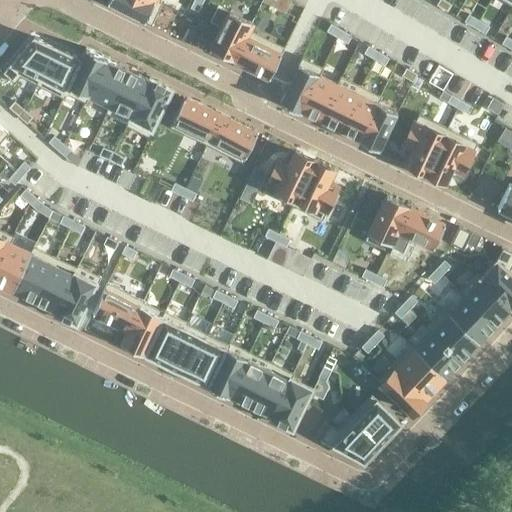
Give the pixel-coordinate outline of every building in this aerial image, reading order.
[(153,0),(108,0),(108,3),(145,21),(155,1),(153,0)] [(203,0),(194,0),(191,7),(198,11),(203,0)] [(445,0),(439,0),(437,4),(447,10),(451,3),(445,0)] [(229,11),(211,49),(233,60),(252,22),(229,11)] [(469,14),(465,21),(475,27),(479,20),(469,14)] [(192,19),(187,29),(194,33),(199,22),(192,19)] [(479,20),(475,27),(485,33),(489,26),(479,20)] [(252,22),(233,60),(234,60),(270,77),(281,54),(246,37),(253,22),(252,22)] [(331,23),(327,30),(337,36),(341,29),(331,23)] [(341,29),(337,36),(347,42),(351,35),(341,29)] [(4,71),(3,73),(4,74),(14,83),(25,70),(41,78),(56,47),(55,47),(36,37),(34,36),(33,38),(12,62),(11,63),(4,72),(4,71)] [(511,39),(506,36),(502,43),(511,48),(511,39)] [(369,45),(364,52),(375,58),(379,51),(369,45)] [(56,47),(41,78),(67,91),(87,49),(86,48),(81,59),(79,58),(79,59),(57,48),(57,47),(56,47)] [(87,49),(67,91),(68,91),(70,87),(88,96),(107,58),(87,49)] [(379,51),(375,58),(385,64),(389,57),(379,51)] [(107,58),(88,96),(109,106),(110,106),(128,69),(107,59),(108,58),(107,58)] [(299,64),(280,102),(301,112),(319,74),(299,64)] [(407,68),(403,75),(413,81),(417,74),(407,68)] [(109,106),(106,112),(127,123),(128,123),(150,79),(148,79),(128,69),(110,106),(109,106)] [(319,74),(301,112),(302,112),(320,121),(338,83),(319,74)] [(127,123),(126,125),(149,137),(173,88),(150,77),(148,79),(150,79),(128,123),(127,123)] [(338,83),(320,121),(340,130),(358,93),(338,83)] [(358,93),(340,130),(358,139),(359,140),(377,102),(358,93)] [(450,95),(446,102),(456,108),(460,101),(450,95)] [(185,97),(170,126),(207,144),(221,114),(185,97)] [(15,101),(10,107),(18,115),(24,109),(15,101)] [(460,101),(456,108),(466,114),(470,107),(460,101)] [(377,102),(359,140),(379,150),(398,112),(377,102)] [(24,109),(18,115),(27,122),(32,116),(24,109)] [(221,114),(207,144),(243,162),(258,132),(221,114)] [(416,120),(403,145),(413,150),(407,163),(426,172),(445,134),(416,120)] [(445,134),(426,172),(446,182),(452,169),(462,174),(474,148),(445,134)] [(54,135),(49,141),(58,149),(63,143),(54,135)] [(63,143),(58,149),(67,157),(72,151),(63,143)] [(103,147),(100,155),(110,160),(114,152),(103,147)] [(279,158),(264,191),(293,205),(315,160),(296,151),(289,163),(279,158)] [(114,152),(110,160),(121,165),(125,158),(114,152)] [(315,160),(293,205),(322,219),(338,187),(328,182),(334,169),(315,160)] [(24,161),(17,170),(23,175),(30,166),(24,161)] [(17,170),(9,178),(15,184),(23,175),(17,170)] [(175,182),(171,190),(182,195),(185,188),(175,182)] [(511,185),(509,184),(498,207),(511,213),(511,185)] [(26,188),(20,194),(29,202),(35,196),(26,188)] [(185,188),(182,195),(192,200),(196,193),(185,188)] [(387,195),(365,239),(388,251),(399,230),(398,229),(409,206),(387,195)] [(35,196),(29,202),(38,210),(43,204),(35,196)] [(409,206),(398,229),(399,230),(434,247),(445,224),(409,206)] [(63,215),(60,222),(70,227),(74,220),(63,215)] [(74,220),(70,227),(81,232),(85,225),(74,220)] [(269,228),(265,235),(276,240),(279,233),(269,228)] [(0,229),(0,262),(10,242),(10,243),(14,236),(0,229)] [(279,233),(276,240),(286,246),(290,238),(279,233)] [(473,233),(468,244),(475,247),(481,236),(473,233)] [(107,236),(104,243),(115,249),(118,241),(107,236)] [(10,242),(0,262),(0,284),(13,291),(31,253),(30,252),(10,243),(10,242)] [(126,245),(122,252),(133,258),(137,250),(126,245)] [(31,253),(13,291),(35,301),(56,257),(33,246),(30,252),(31,253)] [(481,276),(480,277),(511,307),(511,308),(511,272),(510,271),(511,266),(511,251),(503,247),(497,259),(481,276)] [(56,257),(35,301),(55,311),(56,312),(78,268),(77,267),(56,257)] [(445,260),(436,268),(442,274),(450,265),(445,260)] [(55,311),(54,313),(77,325),(101,276),(78,265),(77,267),(78,268),(56,312),(55,311)] [(173,268),(169,276),(180,281),(184,273),(173,268)] [(365,268),(362,276),(372,281),(376,274),(365,268)] [(436,268),(428,277),(434,283),(442,274),(436,268)] [(184,273),(180,281),(191,286),(194,278),(184,273)] [(477,273),(459,292),(465,297),(465,296),(496,325),(511,308),(511,307),(480,277),(481,276),(477,273)] [(376,274),(372,281),(383,286),(387,279),(376,274)] [(107,282),(93,312),(128,329),(129,330),(143,302),(144,302),(145,301),(107,282)] [(216,289),(212,297),(223,302),(227,294),(216,289)] [(227,294),(223,302),(234,307),(237,300),(227,294)] [(411,295),(403,303),(409,309),(417,300),(411,295)] [(449,313),(479,342),(496,325),(465,296),(465,297),(449,313)] [(128,329),(121,344),(144,355),(165,312),(163,312),(144,302),(143,302),(129,330),(128,329)] [(403,303),(395,312),(401,317),(409,309),(403,303)] [(444,308),(426,327),(431,332),(432,331),(462,360),(479,342),(449,313),(444,308)] [(257,309),(253,317),(264,322),(268,314),(257,309)] [(165,312),(144,355),(166,365),(186,323),(187,324),(188,322),(164,310),(163,312),(165,312)] [(268,314),(264,322),(275,327),(278,320),(268,314)] [(186,323),(166,365),(187,376),(207,334),(187,324),(186,323)] [(378,329),(370,338),(376,343),(384,335),(378,329)] [(300,330),(297,338),(307,343),(311,335),(300,330)] [(416,347),(416,348),(446,377),(462,360),(432,331),(431,332),(416,347)] [(207,334),(187,376),(209,386),(229,345),(228,344),(207,334)] [(311,335),(307,343),(318,348),(322,341),(311,335)] [(370,338),(362,346),(368,352),(376,343),(370,338)] [(229,345),(209,386),(228,396),(250,352),(229,341),(228,344),(229,345)] [(411,342),(393,361),(395,363),(395,362),(429,394),(446,377),(416,348),(416,347),(411,342)] [(250,352),(228,396),(250,406),(271,362),(250,352)] [(329,355),(324,366),(331,369),(336,359),(329,355)] [(271,362),(250,406),(270,416),(271,417),(291,377),(292,377),(294,373),(271,362)] [(395,363),(378,380),(412,413),(429,394),(395,362),(395,363)] [(324,366),(319,376),(326,380),(331,369),(324,366)] [(270,416),(269,418),(293,430),(313,388),(292,377),(291,377),(271,417),(270,416)] [(372,394),(351,416),(381,444),(402,423),(372,394)] [(330,425),(322,439),(364,462),(381,444),(351,416),(338,429),(330,425)]
